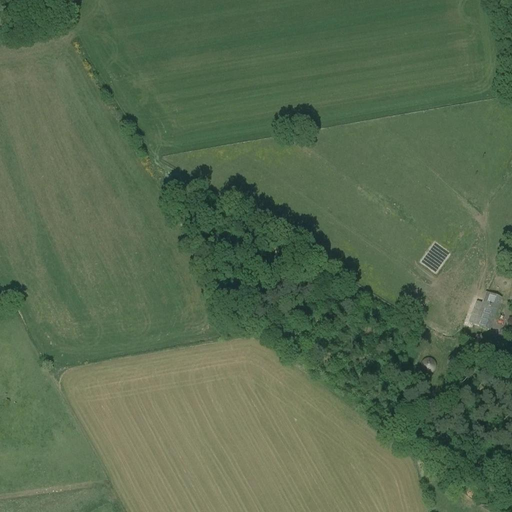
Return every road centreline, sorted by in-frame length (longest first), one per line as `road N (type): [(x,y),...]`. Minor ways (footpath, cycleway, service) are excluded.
road 1 (track): [(511,378),(154,157),(54,0)]
road 2 (track): [(0,496),(105,483),(121,511)]
